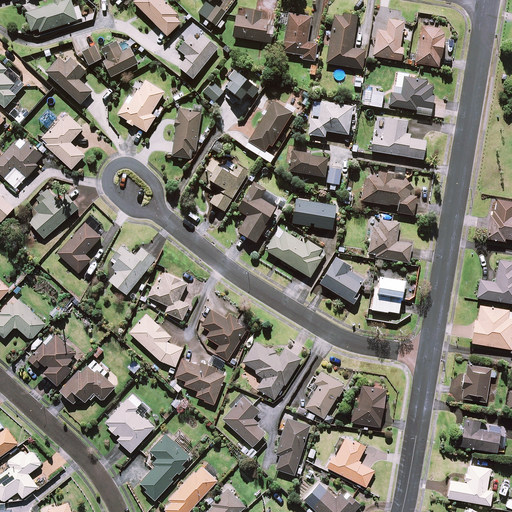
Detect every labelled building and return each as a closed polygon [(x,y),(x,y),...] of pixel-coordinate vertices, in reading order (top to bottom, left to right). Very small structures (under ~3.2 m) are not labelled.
[(73,6),(71,0),(65,0),(25,12),(31,30),(38,28),(39,31),(82,18),(82,6),(73,6)] [(167,35),(180,22),(174,16),(176,14),(174,12),(162,0),(135,0),(134,2),(167,35)] [(225,12),(208,0),(202,0),(195,10),(220,28),(224,23),(219,19),(225,12)] [(260,11),(237,8),(233,36),(270,42),(273,25),(266,24),(267,20),(259,18),(260,11)] [(311,16),(288,12),(282,51),(301,54),(301,58),(314,61),(317,43),(307,41),(311,16)] [(357,14),(343,12),(342,16),(334,15),(326,63),(362,68),(365,50),(352,48),(357,14)] [(404,21),(388,19),(386,30),(376,29),(372,55),(401,60),(403,47),(400,47),(404,21)] [(445,29),(421,25),(415,62),(438,66),(445,29)] [(197,40),(190,34),(178,49),(187,56),(179,66),(193,78),(218,47),(202,34),(197,40)] [(121,52),(116,41),(101,48),(106,58),(103,60),(111,76),(137,63),(129,48),(121,52)] [(101,58),(94,45),(82,51),(89,64),(101,58)] [(86,71),(71,57),(65,63),(59,57),(46,71),(80,104),(92,91),(79,79),(86,71)] [(7,69),(0,62),(0,102),(4,107),(24,85),(17,78),(13,82),(7,76),(3,73),(7,69)] [(258,89),(234,69),(228,77),(232,80),(226,86),(240,98),(245,91),(252,97),(258,89)] [(408,76),(409,73),(397,72),(395,86),(392,85),(389,106),(416,109),(415,113),(431,115),(434,95),(432,94),(433,84),(426,84),(427,79),(408,76)] [(362,76),(356,74),(353,85),(360,87),(362,76)] [(118,114),(127,119),(125,121),(133,126),(134,124),(146,131),(155,116),(151,113),(164,91),(140,77),(118,114)] [(223,91),(212,81),(203,91),(214,101),(223,91)] [(383,92),(372,90),(371,100),(362,99),(362,104),(381,106),(383,92)] [(311,95),(305,92),(300,102),(306,105),(311,95)] [(245,146),(271,162),(275,156),(265,150),(269,144),(271,145),(292,112),(273,100),(245,146)] [(352,106),(321,101),(318,119),(311,118),(308,133),(325,136),(326,130),(348,134),(352,106)] [(28,113),(16,103),(8,112),(19,122),(28,113)] [(201,111),(178,108),(171,155),(190,158),(191,149),(195,150),(201,111)] [(83,128),(68,115),(63,121),(60,118),(40,139),(71,168),(84,155),(70,142),(83,128)] [(407,121),(385,117),(382,138),(373,137),(371,150),(422,158),(425,140),(409,137),(410,134),(405,133),(407,121)] [(42,156),(22,135),(0,157),(0,173),(15,188),(37,165),(35,163),(42,156)] [(223,144),(216,140),(212,148),(219,152),(223,144)] [(328,157),(292,151),(289,170),(324,176),(328,157)] [(217,163),(208,178),(204,185),(215,192),(210,201),(224,210),(248,171),(237,164),(232,172),(217,163)] [(341,169),(329,167),(327,182),(338,184),(341,169)] [(394,173),(378,171),(378,176),(370,175),(364,180),(362,200),(398,205),(397,212),(413,214),(416,195),(409,194),(410,185),(407,180),(393,178),(394,173)] [(265,190),(252,182),(236,208),(247,215),(238,230),(255,241),(266,224),(264,223),(275,206),(260,197),(265,190)] [(59,201),(48,188),(37,197),(41,201),(34,207),(39,212),(29,221),(44,237),(78,208),(66,194),(59,201)] [(0,220),(1,221),(13,207),(0,194),(0,220)] [(335,205),(295,199),(292,222),(332,229),(335,205)] [(511,201),(494,199),(492,215),(489,214),(486,238),(504,240),(504,238),(511,239),(511,201)] [(91,215),(85,222),(57,252),(79,272),(91,259),(85,253),(101,236),(97,233),(100,229),(97,227),(100,224),(91,215)] [(398,222),(380,219),(379,227),(372,226),(368,256),(409,261),(411,243),(396,241),(398,222)] [(305,243),(278,227),(265,249),(310,276),(321,258),(317,255),(322,248),(307,239),(305,243)] [(134,255),(121,245),(107,263),(117,271),(109,280),(126,294),(155,258),(140,247),(134,255)] [(350,266),(336,256),(319,282),(353,303),(359,293),(356,291),(364,278),(348,269),(350,266)] [(511,261),(498,259),(495,281),(479,279),(476,297),(511,302),(511,261)] [(187,282),(164,272),(157,287),(153,285),(148,296),(168,305),(165,311),(182,319),(189,304),(179,299),(187,282)] [(404,281),(377,276),(371,308),(398,313),(404,281)] [(0,298),(9,289),(0,279),(0,298)] [(45,323),(15,296),(0,312),(0,314),(1,315),(0,315),(0,333),(4,337),(15,325),(31,339),(45,323)] [(61,309),(57,305),(49,313),(54,317),(61,309)] [(508,309),(479,305),(477,320),(475,319),(471,342),(511,348),(511,339),(511,318),(507,318),(508,309)] [(226,319),(211,309),(201,325),(210,330),(206,336),(219,345),(214,352),(227,360),(248,326),(229,314),(226,319)] [(170,336),(146,314),(129,332),(160,359),(175,366),(182,348),(166,341),(170,336)] [(125,344),(110,331),(99,344),(108,351),(111,347),(118,352),(125,344)] [(50,334),(43,342),(28,358),(37,367),(42,362),(48,367),(43,372),(57,385),(71,369),(65,363),(75,352),(55,333),(52,336),(50,334)] [(279,356),(255,341),(243,362),(258,371),(252,381),(258,385),(256,388),(274,399),(283,383),(285,384),(301,358),(284,348),(279,356)] [(199,365),(182,358),(175,376),(186,380),(185,385),(198,390),(196,397),(213,404),(224,375),(215,371),(216,368),(201,362),(199,365)] [(115,386),(87,360),(59,390),(73,403),(79,396),(86,403),(95,393),(102,400),(115,386)] [(140,366),(134,360),(128,367),(134,372),(140,366)] [(491,368),(466,364),(461,397),(486,401),(491,368)] [(343,383),(320,370),(314,382),(318,384),(305,407),(323,417),(343,383)] [(174,378),(169,383),(178,393),(183,387),(174,378)] [(386,388),(361,384),(357,408),(353,407),(351,421),(379,426),(386,388)] [(150,409),(132,393),(104,423),(119,437),(117,439),(130,451),(154,426),(143,416),(150,409)] [(254,423),(256,421),(252,417),(259,410),(243,396),(222,418),(252,446),(264,432),(263,431),(254,423)] [(177,398),(171,404),(184,417),(190,411),(177,398)] [(309,425),(287,417),(276,453),(280,454),(276,468),(294,474),(309,425)] [(464,417),(463,424),(458,423),(454,444),(496,452),(500,431),(484,428),(485,424),(480,423),(480,419),(464,417)] [(0,432),(0,455),(17,443),(6,428),(0,432)] [(180,429),(171,438),(165,432),(149,450),(160,460),(139,481),(147,488),(145,490),(154,499),(185,466),(181,463),(189,455),(183,449),(191,440),(180,429)] [(365,446),(345,435),(335,456),(332,454),(326,466),(365,486),(374,470),(357,461),(365,446)] [(317,449),(311,447),(307,457),(314,459),(317,449)] [(26,455),(22,450),(8,460),(12,465),(0,474),(0,497),(3,501),(18,490),(22,497),(37,486),(28,473),(42,463),(33,450),(26,455)] [(187,511),(217,480),(200,464),(162,507),(167,511),(187,511)] [(489,467),(467,464),(465,482),(450,480),(447,497),(490,504),(492,490),(486,489),(489,467)] [(237,511),(245,506),(228,487),(210,504),(212,506),(205,511),(237,511)] [(335,498),(326,490),(311,506),(317,511),(352,511),(359,505),(343,489),(335,498)] [(71,511),(67,501),(40,511),(71,511)]
